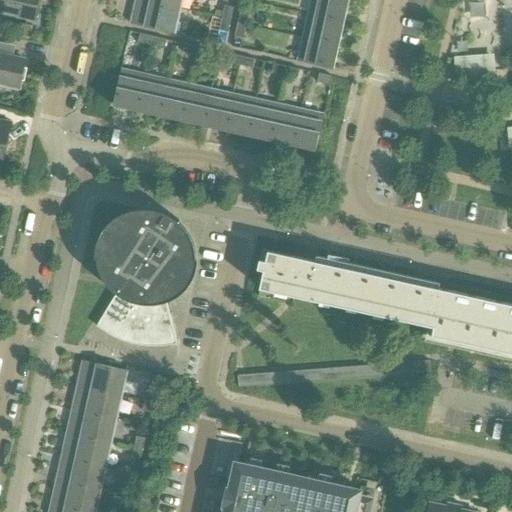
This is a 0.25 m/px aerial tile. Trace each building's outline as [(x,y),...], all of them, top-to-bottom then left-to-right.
[(0,0),(0,12),(33,20),(37,0),(0,0)] [(179,9),(140,0),(135,0),(131,23),(174,33),(179,9)] [(140,0),(179,9),(181,0),(140,0)] [(344,0),(310,0),(308,15),(343,23),(348,1),(344,0)] [(224,5),(221,18),(230,20),(233,7),(224,5)] [(240,10),(237,23),(246,25),(248,12),(240,10)] [(308,15),(303,37),(338,45),(343,23),(308,15)] [(230,20),(221,18),(219,31),(227,33),(230,20)] [(246,25),(237,23),(234,36),(243,37),(246,25)] [(137,42),(150,45),(152,36),(139,34),(137,42)] [(152,36),(150,45),(163,48),(165,39),(152,36)] [(338,45),(303,37),(297,60),(333,68),(338,45)] [(182,52),(195,55),(197,46),(184,43),(182,52)] [(197,46),(195,55),(208,58),(210,49),(197,46)] [(226,62),(239,65),(241,56),(228,53),(226,62)] [(0,83),(18,88),(24,59),(0,54),(0,83)] [(241,56),(239,65),(252,68),(254,59),(241,56)] [(483,57),(464,58),(465,74),(484,72),(484,71),(493,70),(492,58),(483,58),(483,57)] [(271,72),(284,75),(286,66),(273,63),(271,72)] [(286,66),(284,75),(297,78),(299,69),(286,66)] [(113,105),(135,110),(139,97),(144,75),(121,69),(113,105)] [(332,77),(319,73),(317,82),(330,85),(332,77)] [(135,110),(158,115),(163,97),(167,80),(144,75),(139,97),(135,110)] [(158,115),(180,120),(188,84),(167,80),(163,97),(158,115)] [(180,120),(203,125),(211,89),(188,84),(180,120)] [(203,125),(225,130),(232,97),(233,94),(211,89),(203,125)] [(225,130),(247,135),(255,99),(233,94),(232,97),(225,130)] [(247,135),(270,140),(277,104),(255,99),(247,135)] [(270,140),(292,145),(300,109),(277,104),(270,140)] [(300,109),(292,145),(315,150),(323,114),(300,109)] [(8,138),(7,137),(10,124),(0,121),(0,164),(1,165),(4,152),(5,151),(6,151),(7,150),(9,149),(9,147),(10,146),(10,144),(10,142),(10,141),(9,139),(8,138)] [(98,326),(99,326),(103,330),(108,333),(113,335),(118,338),(123,340),(128,342),(133,343),(138,344),(143,345),(149,346),(154,346),(160,346),(165,345),(170,345),(176,343),(176,344),(177,344),(166,298),(170,297),(173,295),(176,294),(179,292),(182,289),(184,287),(187,284),(189,281),(191,278),(192,275),(193,271),(194,268),(195,264),(195,261),(195,257),(195,253),(194,249),(193,245),(192,241),(190,238),(189,234),(187,231),(184,228),(182,225),(179,222),(180,221),(179,220),(177,224),(165,217),(165,216),(164,216),(163,216),(159,215),(156,214),(152,213),(148,212),(144,212),(140,212),(136,212),(132,213),(128,214),(125,215),(120,217),(117,218),(114,220),(111,223),(109,225),(106,228),(104,231),(102,234),(101,237),(100,241),(99,244),(98,248),(98,251),(98,255),(98,259),(99,263),(99,266),(101,270),(102,274),(104,277),(106,281),(108,284),(111,287),(114,289),(117,292),(96,326),(97,327),(98,326)] [(432,335),(511,352),(511,304),(268,250),(266,260),(260,259),(258,269),(264,270),(260,288),(265,289),(265,286),(262,286),(263,282),(294,289),(293,296),(433,327),(432,335)] [(83,360),(78,384),(121,394),(126,370),(83,360)] [(429,360),(238,375),(239,387),(430,372),(429,360)] [(78,384),(72,408),(115,418),(121,394),(78,384)] [(186,398),(187,390),(188,386),(177,384),(174,395),(186,398)] [(146,389),(144,400),(153,401),(155,391),(146,389)] [(153,401),(144,400),(142,410),(150,412),(153,401)] [(72,408),(67,431),(110,441),(115,418),(72,408)] [(67,431),(62,454),(105,464),(110,441),(67,431)] [(136,436),(133,446),(142,448),(145,438),(136,436)] [(142,448),(133,446),(131,457),(140,459),(142,448)] [(62,454),(57,478),(100,488),(105,464),(62,454)] [(236,463),(224,511),(369,511),(372,500),(359,497),(360,491),(236,463)] [(57,478),(51,502),(94,511),(100,488),(57,478)] [(133,485),(131,495),(139,497),(142,487),(133,485)] [(139,497),(131,495),(128,506),(137,508),(139,497)] [(51,502),(49,511),(94,511),(51,502)] [(446,506),(430,502),(427,511),(474,511),(461,509),(461,505),(447,502),(446,506)]
